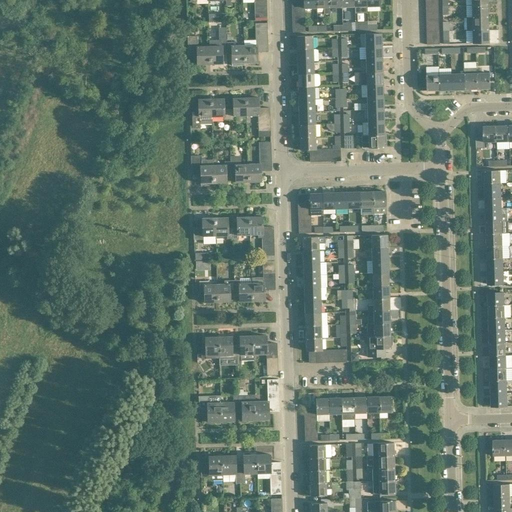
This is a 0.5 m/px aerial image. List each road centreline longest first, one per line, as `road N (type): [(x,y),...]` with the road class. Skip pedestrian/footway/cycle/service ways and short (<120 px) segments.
road 1 (residential): [(291,511),(282,172)]
road 2 (residential): [(449,420),(442,167)]
road 3 (residential): [(282,172),(275,0)]
road 4 (residential): [(282,172),(442,167)]
road 5 (residential): [(441,134),(408,98),(405,0)]
